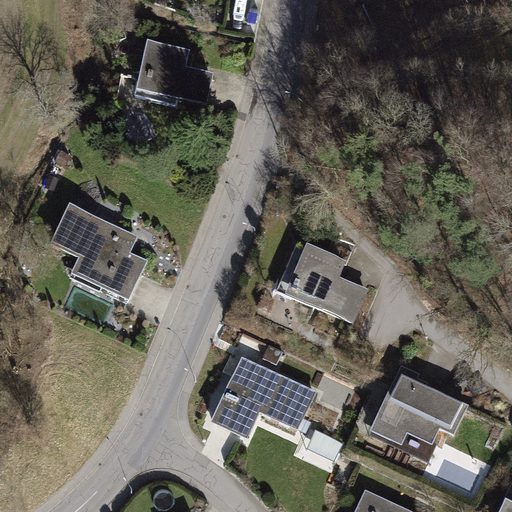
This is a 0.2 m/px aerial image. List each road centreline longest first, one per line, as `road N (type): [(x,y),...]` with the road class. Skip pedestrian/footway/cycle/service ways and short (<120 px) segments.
road 1 (unclassified): [(149,432),(255,145),(290,0)]
road 2 (residential): [(511,391),(398,302)]
road 3 (residential): [(149,432),(250,511)]
